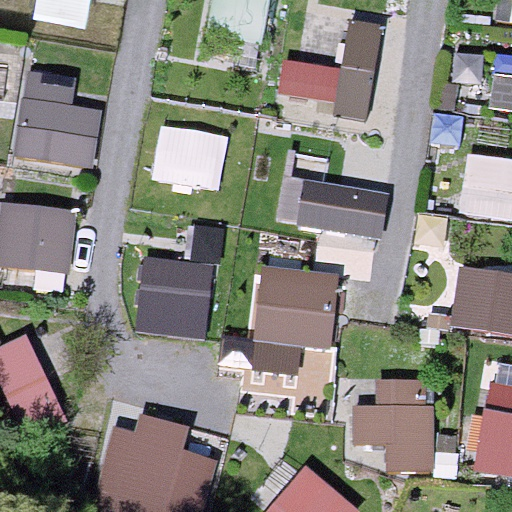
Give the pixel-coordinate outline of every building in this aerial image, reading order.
[(92,21),(94,0),(41,0),(40,15),(92,21)] [(216,0),(211,24),(265,35),(272,0),(216,0)] [(344,64),(287,58),(283,99),(373,108),(383,17),(349,13),(344,64)] [(511,109),(511,74),(497,72),(493,107),(511,109)] [(19,159),(98,166),(103,105),(72,102),(73,82),(26,78),(19,159)] [(511,218),(511,156),(467,154),(465,217),(511,218)] [(376,242),(390,197),(294,167),(279,211),(376,242)] [(0,262),(73,270),(79,208),(3,201),(0,234),(0,262)] [(209,338),(218,264),(146,256),(138,330),(209,338)] [(245,382),(322,398),(350,274),(273,257),(245,382)] [(511,332),(511,269),(459,264),(453,327),(511,332)] [(0,387),(18,426),(66,403),(34,336),(0,351),(0,387)] [(390,441),(389,470),(431,471),(433,380),(380,379),(379,405),(354,405),(353,440),(390,441)] [(511,383),(490,380),(472,477),(511,483),(511,383)] [(189,426),(111,417),(99,511),(208,511),(215,453),(186,450),(189,426)] [(362,511),(366,509),(308,463),(268,511),(362,511)]
